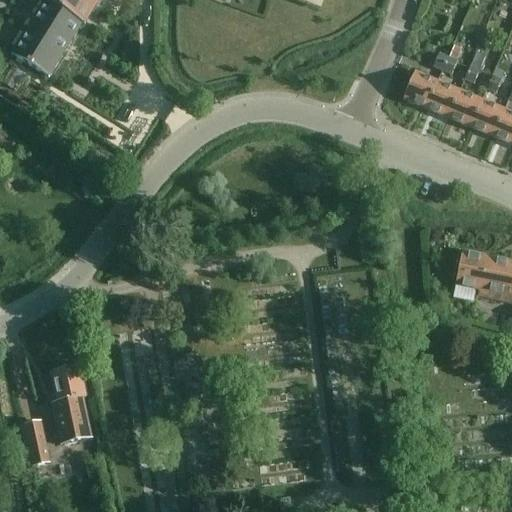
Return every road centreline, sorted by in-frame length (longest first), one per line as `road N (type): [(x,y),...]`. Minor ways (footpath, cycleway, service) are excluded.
road 1 (residential): [(0,321),(93,261),(164,164),(210,127),(277,110),(353,131)]
road 2 (residential): [(511,196),(353,131)]
road 3 (residential): [(353,131),(403,0)]
